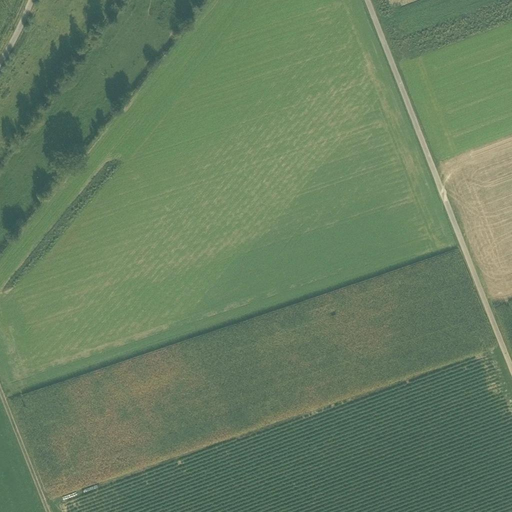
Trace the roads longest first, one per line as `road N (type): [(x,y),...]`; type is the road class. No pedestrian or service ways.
road 1 (track): [(368,0),(511,371)]
road 2 (track): [(48,511),(0,388)]
